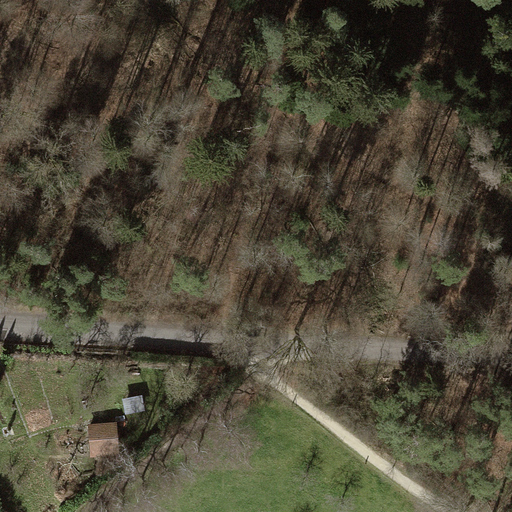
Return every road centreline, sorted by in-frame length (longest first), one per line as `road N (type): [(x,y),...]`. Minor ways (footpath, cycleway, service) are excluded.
road 1 (unclassified): [(0,324),(511,350)]
road 2 (track): [(250,361),(449,511)]
road 3 (track): [(88,511),(249,386),(250,361)]
